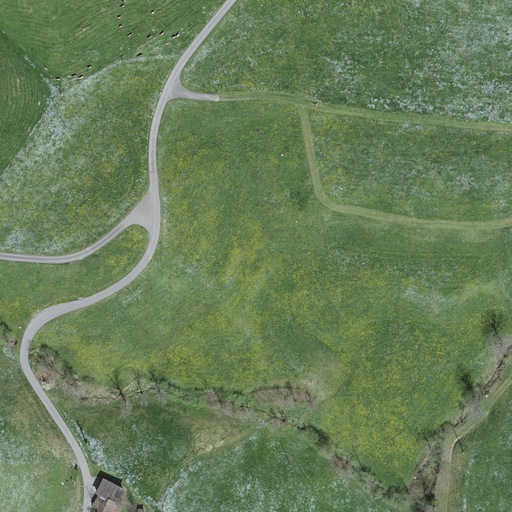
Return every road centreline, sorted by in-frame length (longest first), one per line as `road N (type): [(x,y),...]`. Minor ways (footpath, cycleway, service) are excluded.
road 1 (track): [(87,511),(82,456),(27,369),(25,343),(46,317),(104,295),(143,263),(155,234),(153,137),(161,104),(186,55),(231,0)]
road 2 (track): [(0,256),(73,257),(150,208)]
road 3 (track): [(154,511),(177,473),(255,432),(271,411)]
